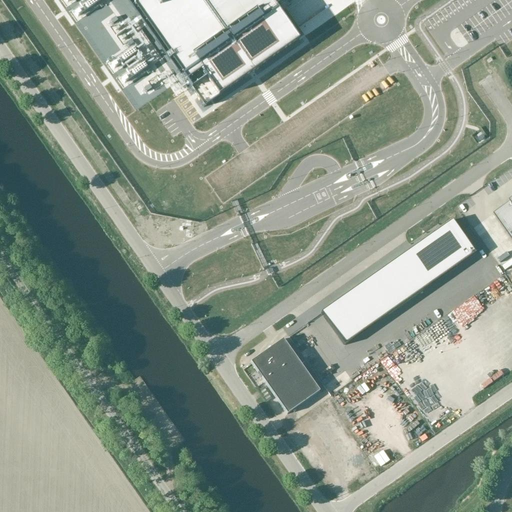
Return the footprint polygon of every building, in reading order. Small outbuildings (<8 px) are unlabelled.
[(270,0),(127,0),(204,108),(299,41),(270,0)] [(470,81),(464,84),(471,96),(476,93),(470,81)] [(481,84),(476,88),(490,105),(495,101),(481,84)] [(510,203),(493,214),(511,241),(511,198),(508,201),(510,203)] [(454,221),(321,314),(344,346),(477,253),(454,221)] [(500,274),(503,278),(510,274),(508,270),(500,274)] [(250,363),(287,415),(320,392),(283,340),(250,363)] [(242,376),(248,385),(256,379),(249,371),(242,376)]
